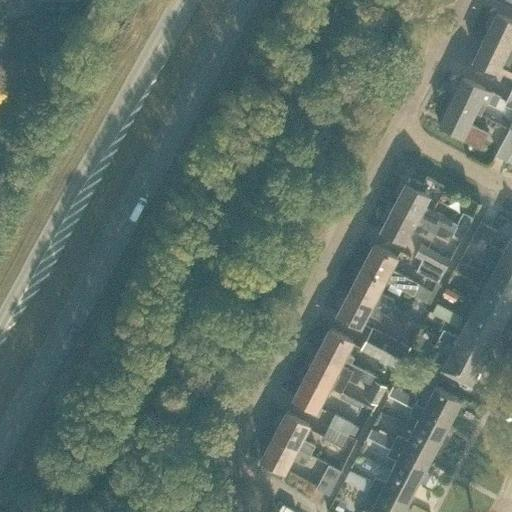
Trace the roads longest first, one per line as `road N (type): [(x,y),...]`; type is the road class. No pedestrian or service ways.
road 1 (primary): [(0,450),(246,0)]
road 2 (residential): [(300,511),(227,464),(396,133)]
road 3 (primary): [(185,0),(0,325)]
road 4 (residential): [(396,133),(471,0)]
road 5 (residential): [(511,191),(396,133)]
